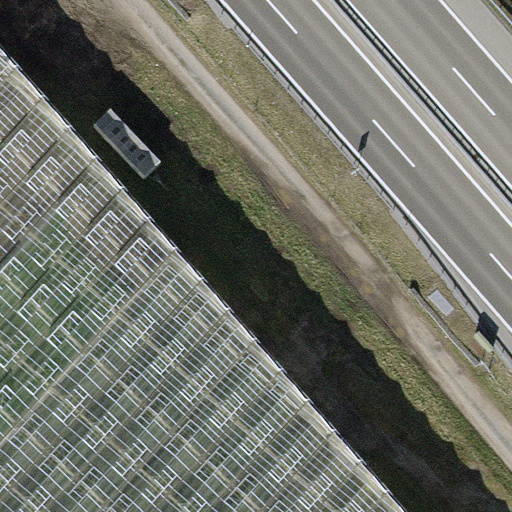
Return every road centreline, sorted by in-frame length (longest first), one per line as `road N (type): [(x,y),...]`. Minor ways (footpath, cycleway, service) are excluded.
road 1 (track): [(511,434),(129,0)]
road 2 (trunk): [(272,0),(511,273)]
road 3 (trunk): [(511,131),(396,0)]
